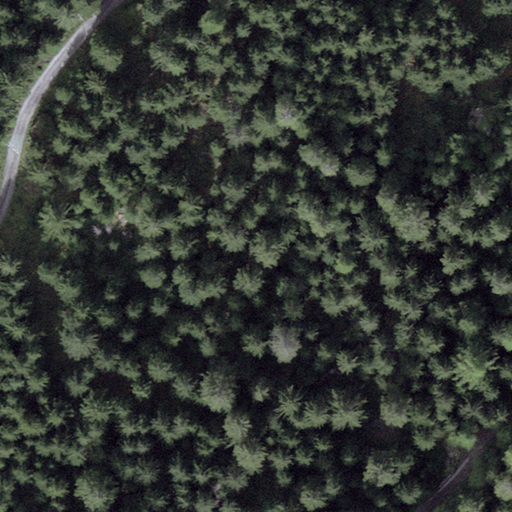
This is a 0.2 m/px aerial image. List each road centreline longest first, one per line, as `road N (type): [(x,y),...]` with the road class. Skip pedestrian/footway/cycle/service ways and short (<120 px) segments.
road 1 (track): [(0,211),(32,102),(112,0)]
road 2 (track): [(511,407),(491,417),(454,476),(412,511)]
